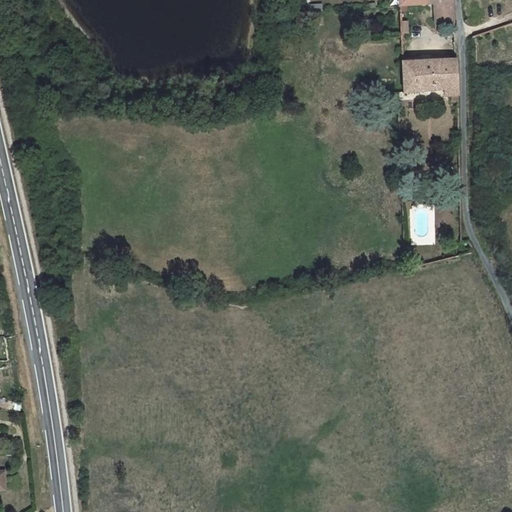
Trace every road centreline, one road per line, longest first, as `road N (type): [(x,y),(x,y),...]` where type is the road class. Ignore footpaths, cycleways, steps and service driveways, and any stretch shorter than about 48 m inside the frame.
road 1 (unclassified): [(511,339),(464,218),(457,0)]
road 2 (secondary): [(61,511),(0,179)]
